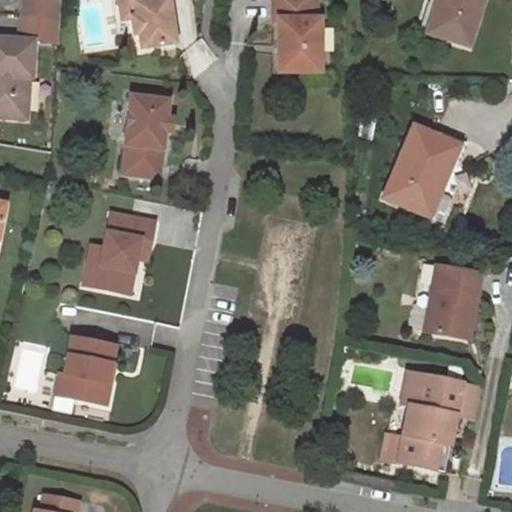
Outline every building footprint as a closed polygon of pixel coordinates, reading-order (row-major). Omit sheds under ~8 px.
[(57,21),(58,0),(22,0),(20,14),(57,21)] [(116,0),(118,6),(127,4),(130,19),(132,36),(137,35),(139,50),(174,44),(166,0),(116,0)] [(312,0),(270,0),(271,22),(277,22),(276,72),(318,73),(318,21),(312,21),(312,0)] [(426,0),(421,17),(416,30),(429,34),(439,0),(426,0)] [(439,0),(429,34),(468,46),(482,0),(439,0)] [(118,6),(120,20),(130,19),(127,4),(118,6)] [(57,21),(20,14),(17,32),(56,37),(57,21)] [(34,41),(56,42),(56,37),(17,32),(16,39),(34,41)] [(3,38),(0,37),(0,116),(27,119),(28,79),(31,79),(34,41),(16,39),(3,38)] [(166,102),(126,97),(118,175),(156,181),(162,134),(164,118),(166,102)] [(172,118),(164,118),(162,134),(171,134),(172,118)] [(382,198),(430,217),(448,174),(452,176),(464,148),(412,126),(382,198)] [(463,181),(452,176),(448,174),(430,217),(445,223),(463,181)] [(107,217),(100,249),(97,266),(84,264),(80,287),(119,295),(123,272),(126,259),(130,240),(148,244),(151,224),(107,217)] [(144,263),(148,244),(130,240),(126,259),(144,263)] [(88,247),(84,264),(97,266),(100,249),(88,247)] [(479,274),(433,267),(423,332),(460,339),(466,304),(473,305),(479,274)] [(130,273),(123,272),(119,295),(125,296),(130,273)] [(467,340),(473,305),(466,304),(460,339),(467,340)] [(68,339),(61,378),(68,379),(64,399),(99,406),(111,348),(68,339)] [(61,378),(54,376),(50,397),(64,399),(68,379),(61,378)] [(474,423),(479,390),(404,376),(398,410),(405,411),(395,465),(436,472),(441,445),(450,447),(455,420),(474,423)] [(450,447),(441,445),(436,472),(445,474),(450,447)] [(75,511),(77,504),(41,498),(38,511),(75,511)]
